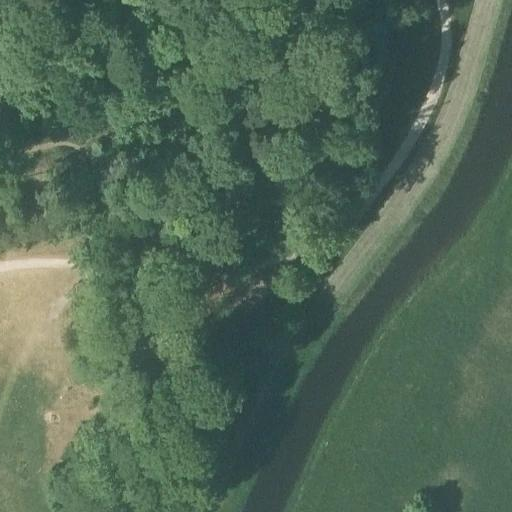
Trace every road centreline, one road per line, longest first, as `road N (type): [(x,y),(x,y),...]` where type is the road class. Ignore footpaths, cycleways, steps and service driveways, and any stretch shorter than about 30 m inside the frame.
road 1 (track): [(441,0),(441,70),(409,141),(374,198),(310,250),(252,264),(0,266)]
road 2 (track): [(389,176),(363,233),(297,326),(218,511)]
